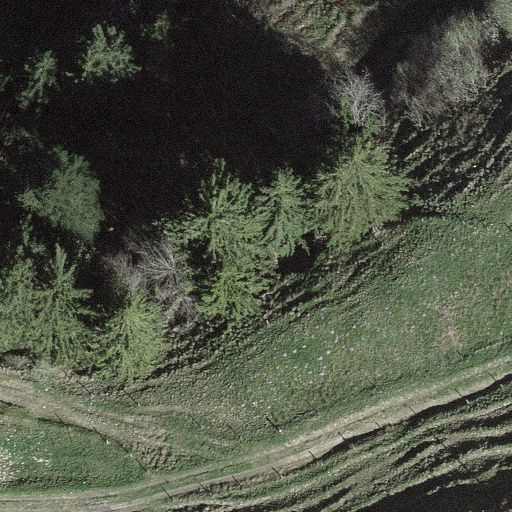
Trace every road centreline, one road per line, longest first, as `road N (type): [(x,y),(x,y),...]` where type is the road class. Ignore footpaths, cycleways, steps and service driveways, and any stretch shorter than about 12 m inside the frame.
road 1 (track): [(511,365),(226,470)]
road 2 (track): [(0,388),(258,458)]
